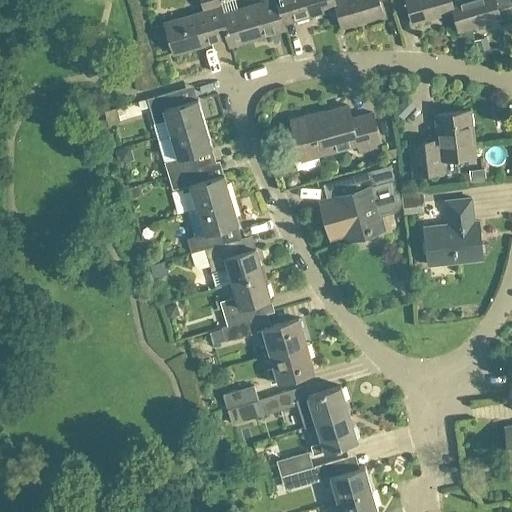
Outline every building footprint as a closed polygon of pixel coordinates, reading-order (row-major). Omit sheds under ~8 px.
[(228,38),(222,16),(223,16),(218,0),(202,0),(206,13),(166,24),(175,54),(196,49),(195,47),(228,38)] [(261,5),(223,16),(222,16),(228,38),(231,46),(251,41),(250,40),(285,29),(284,25),(279,9),(275,0),(263,0),(259,1),(261,5)] [(297,22),(337,11),(336,7),(334,0),(275,0),(279,9),(284,25),(297,22)] [(334,0),(336,7),(337,11),(342,29),(343,29),(384,17),(379,1),(384,0),(334,0)] [(414,25),(454,13),(455,13),(452,3),(453,2),(452,0),(392,0),(396,13),(409,10),(414,25)] [(452,3),(455,13),(454,13),(460,32),(502,20),(499,9),(511,5),(511,0),(461,0),(453,2),(452,3)] [(171,135),(207,125),(199,99),(181,104),(177,91),(149,99),(156,124),(167,121),(171,135)] [(313,115),(292,121),(304,160),(359,144),(361,153),(384,146),(374,113),(352,119),(349,107),(313,117),(313,115)] [(414,176),(429,174),(445,172),(444,161),(476,157),(471,112),(437,115),(440,140),(410,143),(414,176)] [(170,177),(198,168),(195,155),(214,149),(207,125),(171,135),(178,159),(166,163),(170,177)] [(197,211),(233,201),(225,175),(207,180),(203,167),(198,168),(170,177),(174,191),(190,186),(197,211)] [(398,205),(399,201),(394,184),(397,184),(396,183),(394,183),(390,169),(393,169),(392,168),(352,178),(356,192),(321,202),(325,217),(328,216),(330,224),(327,225),(331,240),(345,236),(346,242),(384,231),(380,215),(393,212),(396,209),(398,205)] [(449,226),(425,228),(429,264),(454,261),(454,263),(484,260),(482,242),(480,243),(479,235),(481,235),(480,222),(475,223),(472,199),(447,203),(449,226)] [(191,254),(226,244),(222,230),(240,225),(233,201),(197,211),(204,234),(188,239),(192,253),(190,253),(191,254)] [(233,283),(264,274),(257,249),(242,253),(237,241),(226,244),(191,254),(196,270),(210,266),(216,287),(233,283)] [(254,319),(260,317),(256,303),(272,299),(264,274),(233,283),(237,297),(221,302),(228,326),(254,319)] [(258,331),(254,319),(228,326),(221,328),(225,341),(258,331)] [(269,344),(272,355),(307,345),(299,319),(258,331),(262,345),(269,344)] [(314,372),(307,345),(272,355),(275,368),(269,370),(272,383),(314,372)] [(257,400),(259,400),(254,385),(223,395),(227,409),(257,400)] [(317,425),(350,415),(342,387),(297,400),(300,409),(311,406),(317,425)] [(290,390),(259,400),(257,400),(262,417),(295,406),(290,390)] [(350,415),(317,425),(322,442),(311,446),(314,456),(358,443),(350,415)] [(310,451),(277,460),(282,476),(314,467),(310,451)] [(343,458),(314,467),(318,479),(319,480),(330,477),(336,502),(372,491),(365,467),(347,471),(343,458)] [(314,467),(296,472),(300,484),(318,479),(314,467)] [(377,511),(372,491),(336,502),(339,511),(377,511)]
